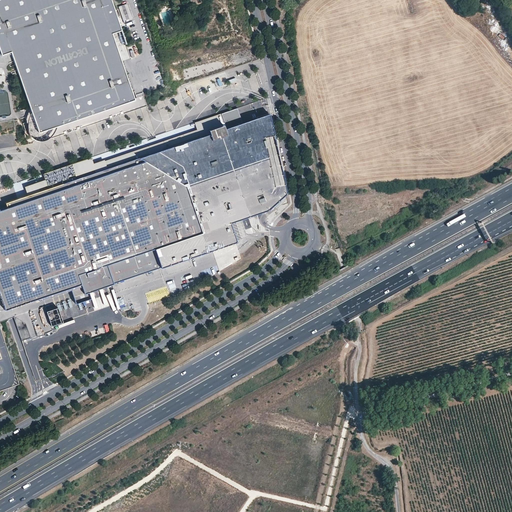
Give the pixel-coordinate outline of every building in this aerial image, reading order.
[(0,0),(0,50),(1,54),(11,51),(11,53),(14,60),(16,64),(17,69),(18,73),(26,95),(27,100),(30,107),(32,114),(30,117),(28,122),(28,123),(28,126),(28,130),(29,133),(30,136),(32,138),(35,139),(38,140),(39,141),(41,141),(44,140),(47,139),(47,137),(48,137),(50,137),(51,138),(76,129),(94,123),(100,121),(101,121),(102,120),(104,119),(123,113),(142,107),(147,105),(144,95),(134,99),(133,95),(131,89),(126,76),(121,62),(119,56),(116,45),(120,44),(126,42),(117,17),(115,11),(111,0),(0,0)] [(164,7),(162,1),(155,3),(157,9),(164,7)] [(123,21),(133,17),(128,3),(118,6),(123,21)] [(153,250),(159,268),(236,242),(229,223),(241,219),(268,210),(284,195),(286,192),(269,113),(264,115),(200,136),(137,158),(185,187),(200,233),(153,250)] [(45,173),(43,174),(45,180),(25,186),(28,195),(40,191),(39,188),(94,170),(95,172),(107,168),(105,160),(94,163),(92,157),(90,158),(71,164),(52,170),(45,173)] [(7,207),(0,209),(0,296),(4,309),(38,298),(38,300),(70,290),(73,297),(75,303),(90,298),(88,292),(159,268),(153,250),(200,233),(185,187),(137,158),(107,168),(95,172),(40,191),(28,195),(13,199),(5,202),(7,207)] [(144,297),(205,279),(201,266),(141,284),(144,297)] [(57,307),(45,311),(50,326),(62,322),(57,307)] [(0,391),(11,388),(19,385),(0,328),(0,391)]
